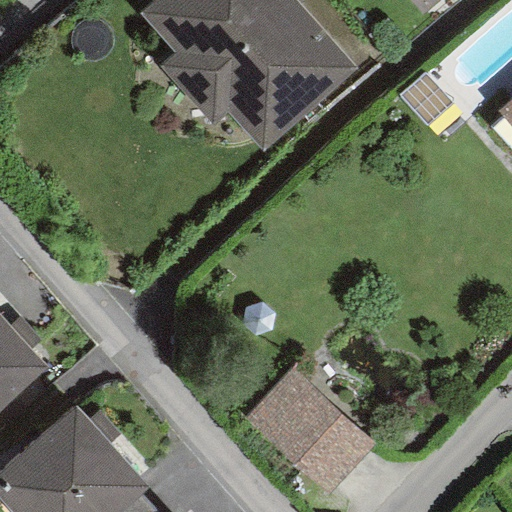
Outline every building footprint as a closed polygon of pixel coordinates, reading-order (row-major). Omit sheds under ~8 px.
[(294,0),(155,0),(139,14),(174,54),(158,68),(210,127),(225,114),(261,155),(356,70),(294,0)] [(409,0),(422,15),(439,0),(409,0)] [(511,96),(495,111),(511,130),(511,96)] [(0,411),(46,370),(0,319),(0,411)] [(374,447),(293,371),(244,423),(325,499),(374,447)] [(74,407),(0,472),(0,503),(7,511),(120,511),(139,496),(147,488),(74,407)] [(153,511),(139,496),(120,511),(153,511)]
